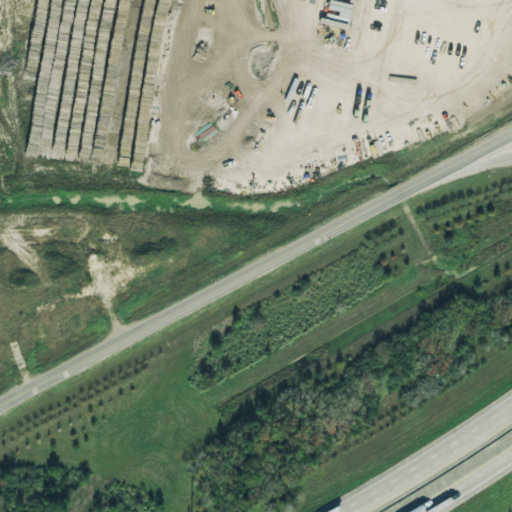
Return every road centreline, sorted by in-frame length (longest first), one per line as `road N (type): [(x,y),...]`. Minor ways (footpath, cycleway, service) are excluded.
road 1 (tertiary): [(418,185),(0,409)]
road 2 (motorway): [(511,408),(351,511)]
